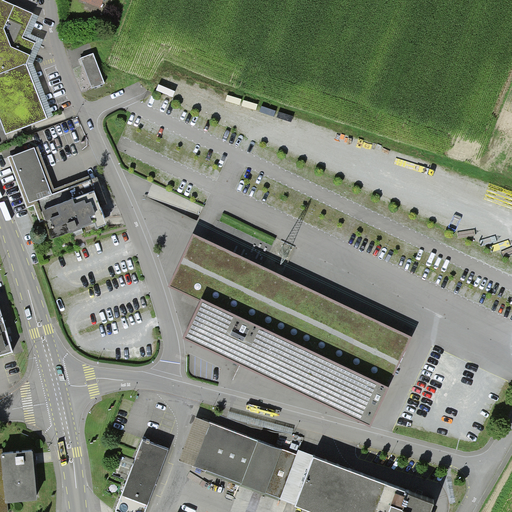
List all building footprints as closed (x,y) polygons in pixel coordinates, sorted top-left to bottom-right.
[(33,15),(0,0),(0,120),(6,136),(47,119),(27,66),(35,43),(23,38),(33,15)] [(105,0),(78,0),(102,9),(105,0)] [(94,54),(81,59),(93,90),(106,85),(94,54)] [(38,147),(9,158),(28,209),(34,206),(41,223),(45,221),(52,242),(69,235),(70,238),(82,234),(83,237),(108,228),(89,178),(54,191),(38,147)] [(203,302),(184,341),(367,428),(410,339),(193,236),(169,286),(203,302)] [(0,354),(11,352),(0,313),(0,354)] [(296,506),(314,458),(299,452),(296,457),(282,451),(281,452),(257,443),(195,419),(178,463),(280,502),(281,500),(296,506)] [(114,505),(133,511),(141,511),(168,444),(161,441),(141,434),(114,505)] [(32,459),(31,451),(0,453),(0,511),(5,511),(4,501),(35,499),(32,459)] [(314,458),(296,506),(313,511),(432,511),(435,504),(422,499),(314,458)]
